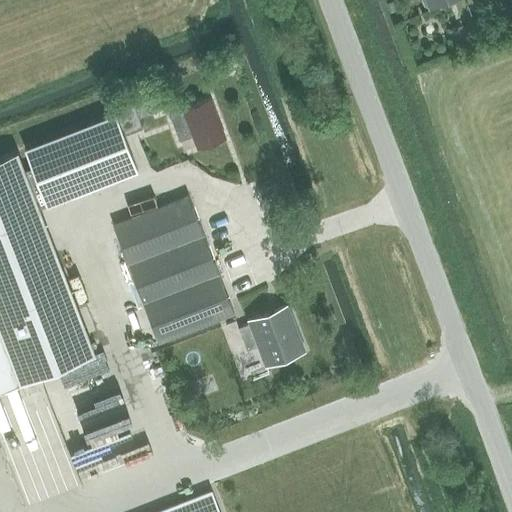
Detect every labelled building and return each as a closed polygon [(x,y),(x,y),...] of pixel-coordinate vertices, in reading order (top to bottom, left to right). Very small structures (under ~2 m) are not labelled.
[(426,0),(430,8),(452,0),(426,0)] [(482,36),(476,19),(455,27),(461,44),(482,36)] [(196,146),(223,135),(208,94),(182,104),(184,109),(177,111),(176,107),(168,110),(179,139),(192,134),(196,146)] [(123,133),(141,126),(133,105),(24,145),(32,166),(24,169),(16,151),(0,156),(0,387),(95,351),(37,205),(136,168),(123,133)] [(233,311),(229,303),(187,194),(113,223),(158,340),(233,311)] [(266,363),(303,348),(282,293),(244,308),(250,322),(238,327),(246,348),(258,344),(266,363)] [(157,511),(147,486),(79,511),(157,511)]
